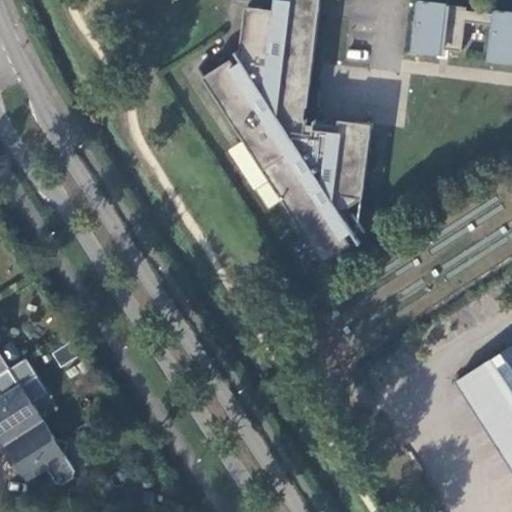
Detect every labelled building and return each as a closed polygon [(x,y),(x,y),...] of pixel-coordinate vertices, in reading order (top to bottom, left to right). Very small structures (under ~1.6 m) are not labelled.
[(470,4),(437,0),(421,0),(415,48),(443,52),(443,46),(464,49),(468,19),(496,23),(491,58),(511,61),(511,10),(498,8),(497,12),(470,8),(470,4)] [(318,12),(245,4),(240,56),(244,61),(237,66),(232,58),(203,77),(245,139),(249,136),(331,256),(356,239),(349,229),(355,225),(345,207),(366,193),(374,120),(356,118),(355,121),(341,119),(341,122),(309,119),(318,12)] [(0,335),(0,374),(10,368),(0,350),(0,338),(0,335)] [(511,347),(458,381),(511,465),(511,347)] [(21,385),(10,368),(0,374),(0,393),(2,397),(0,397),(0,435),(6,445),(44,421),(32,401),(35,388),(21,385)] [(44,421),(6,445),(29,481),(48,468),(57,483),(64,484),(75,477),(76,470),(66,455),(69,441),(55,438),(44,421)]
